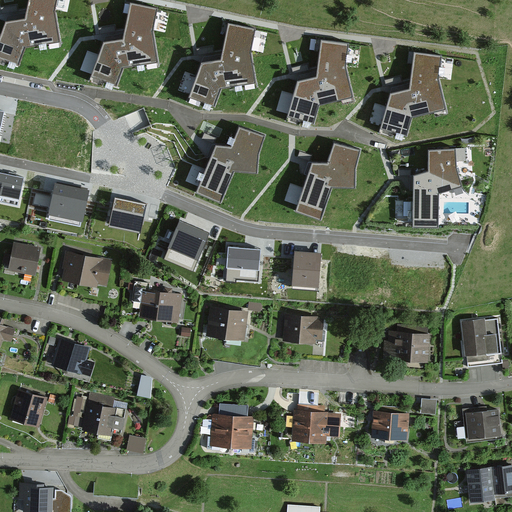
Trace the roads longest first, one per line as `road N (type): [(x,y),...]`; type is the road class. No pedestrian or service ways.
road 1 (residential): [(139,186),(254,232),(455,249)]
road 2 (residential): [(190,396),(252,376),(440,389),(511,382)]
road 3 (residential): [(0,459),(159,459),(180,439),(190,396)]
road 4 (residential): [(190,396),(77,321),(0,301)]
road 5 (residential): [(0,86),(89,113),(139,186)]
road 6 (residential): [(139,186),(0,157)]
